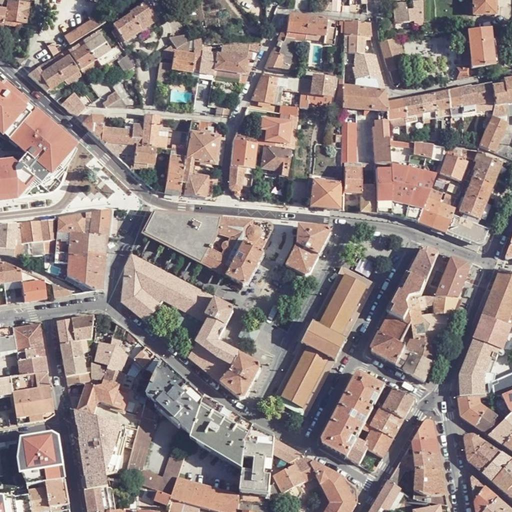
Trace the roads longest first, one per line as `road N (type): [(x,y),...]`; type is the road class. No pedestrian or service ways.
road 1 (residential): [(348,222),(250,420)]
road 2 (residential): [(374,19),(284,8),(232,122)]
road 3 (residential): [(511,77),(390,95),(374,19)]
road 4 (residential): [(104,307),(250,420)]
road 5 (residential): [(232,122),(90,111),(71,126)]
road 6 (residential): [(0,216),(140,202)]
road 7 (residential): [(352,360),(417,236)]
road 8 (tertiary): [(491,264),(440,394)]
